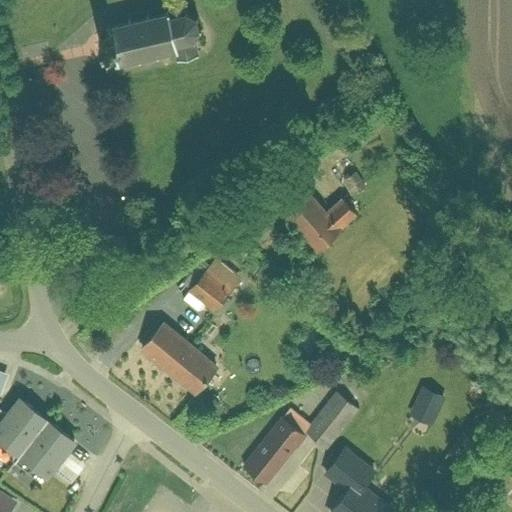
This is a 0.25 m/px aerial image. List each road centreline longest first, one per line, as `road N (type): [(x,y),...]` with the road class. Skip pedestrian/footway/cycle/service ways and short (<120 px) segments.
road 1 (residential): [(47,342),(0,73)]
road 2 (residential): [(265,511),(135,407)]
